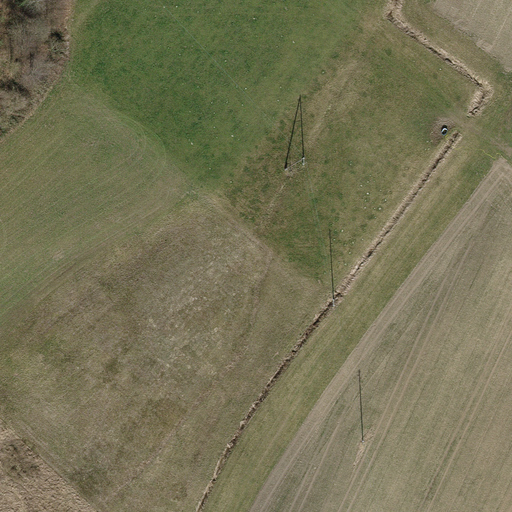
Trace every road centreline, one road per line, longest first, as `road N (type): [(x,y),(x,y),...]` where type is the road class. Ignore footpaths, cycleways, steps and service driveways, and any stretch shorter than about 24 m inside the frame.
road 1 (track): [(465,135),(252,432),(212,511)]
road 2 (track): [(377,0),(357,48),(465,135),(498,141)]
